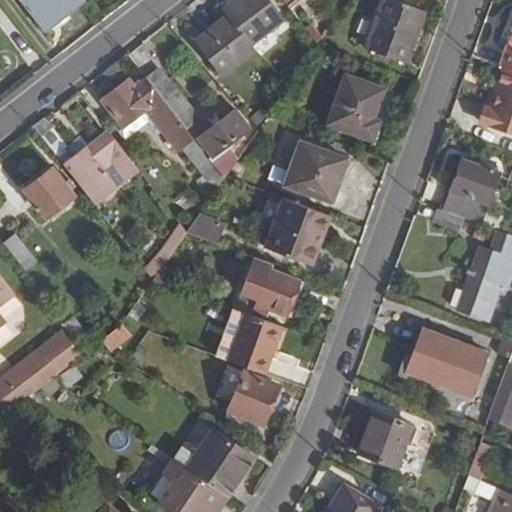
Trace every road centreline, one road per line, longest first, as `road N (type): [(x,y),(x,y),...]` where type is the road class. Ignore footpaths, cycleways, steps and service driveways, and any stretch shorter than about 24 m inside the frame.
road 1 (residential): [(268,511),(304,453),(471,0)]
road 2 (residential): [(161,0),(0,125)]
